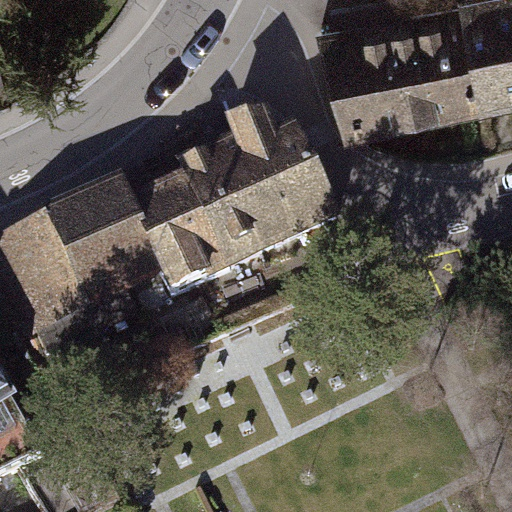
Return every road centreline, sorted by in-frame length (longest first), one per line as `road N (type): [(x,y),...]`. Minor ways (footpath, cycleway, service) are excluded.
road 1 (residential): [(204,2),(272,56),(331,162),(375,192),(462,209),(511,200)]
road 2 (residential): [(204,2),(147,78),(77,136),(0,173)]
